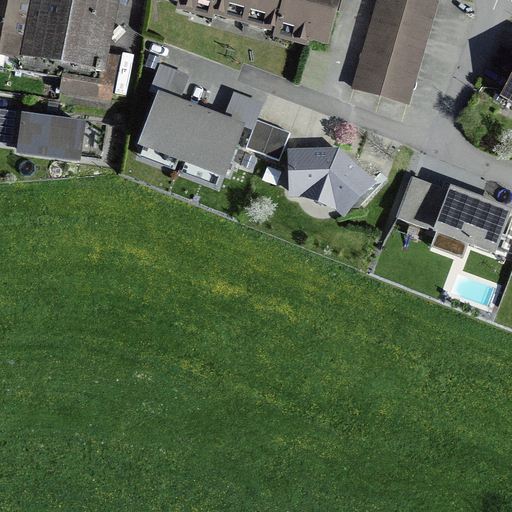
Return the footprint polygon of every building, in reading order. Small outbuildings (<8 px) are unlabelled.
[(59,92),(109,102),(117,60),(102,58),(113,0),(0,0),(0,54),(20,58),(17,72),(61,81),(59,92)] [(168,0),(179,3),(177,9),(192,13),(194,5),(210,10),(209,14),(223,18),(226,8),(265,19),(262,29),(276,33),(278,29),(293,34),(291,42),(306,46),(308,40),(323,44),(335,0),(168,0)] [(405,105),(434,5),(417,0),(377,0),(352,90),(405,105)] [(225,175),(243,128),(217,118),(187,106),(160,96),(141,143),(225,175)] [(81,127),(22,119),(17,152),(77,160),(81,127)] [(277,163),(288,135),(281,132),(271,129),(264,126),(254,122),(244,150),(261,156),(277,163)] [(320,194),(342,215),(368,187),(335,155),(290,157),(291,195),(320,194)] [(428,228),(442,194),(413,182),(399,216),(428,228)] [(491,252),(507,212),(464,196),(453,192),(437,231),(491,252)]
